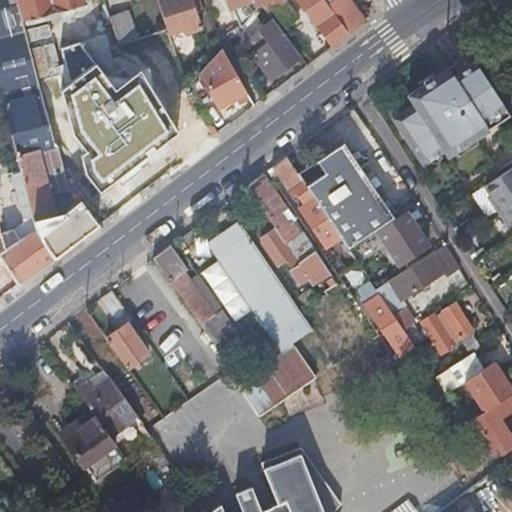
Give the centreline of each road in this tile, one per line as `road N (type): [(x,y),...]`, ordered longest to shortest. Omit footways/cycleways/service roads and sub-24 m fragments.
road 1 (secondary): [(341,70),(0,329)]
road 2 (residential): [(341,70),(511,337)]
